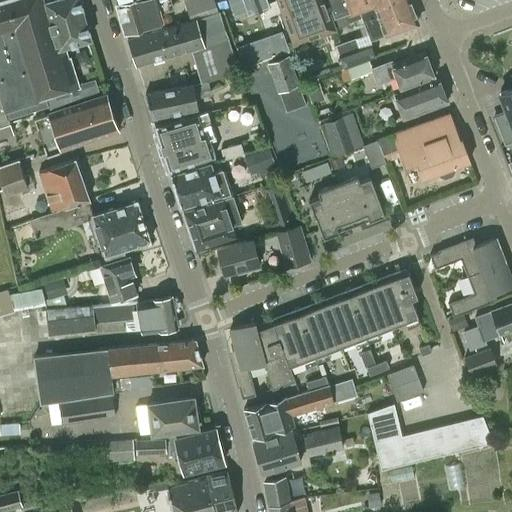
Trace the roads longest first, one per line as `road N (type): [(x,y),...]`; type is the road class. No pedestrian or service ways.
road 1 (residential): [(203,321),(92,0)]
road 2 (residential): [(203,321),(506,206)]
road 3 (residential): [(254,511),(203,321)]
road 4 (residential): [(506,206),(440,34)]
